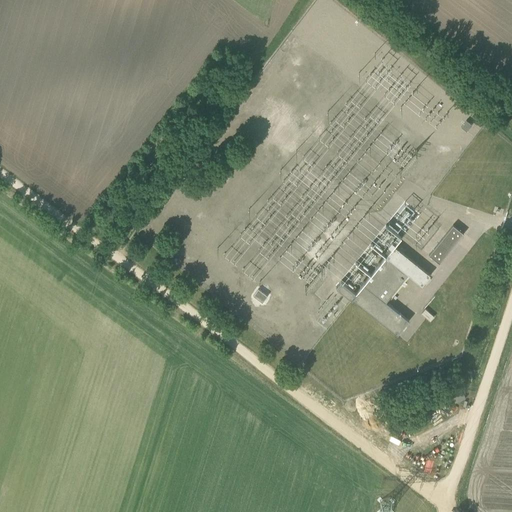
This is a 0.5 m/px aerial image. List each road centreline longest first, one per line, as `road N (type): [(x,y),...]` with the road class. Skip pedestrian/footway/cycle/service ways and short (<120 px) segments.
road 1 (track): [(443,506),(0,172)]
road 2 (track): [(443,506),(511,295)]
